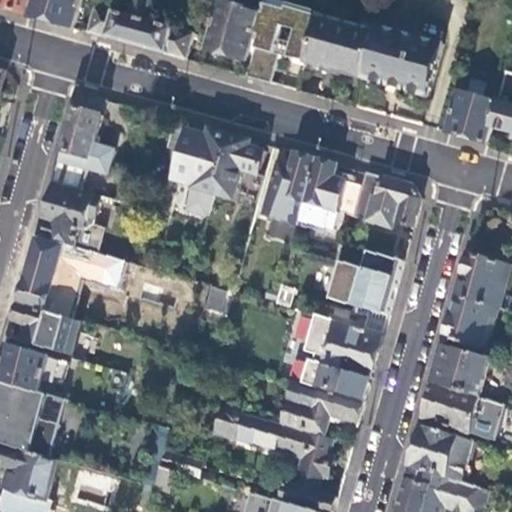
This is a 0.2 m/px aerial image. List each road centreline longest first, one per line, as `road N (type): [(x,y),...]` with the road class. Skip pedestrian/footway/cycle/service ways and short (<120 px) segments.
road 1 (tertiary): [(60,55),(465,164)]
road 2 (residential): [(465,164),(369,511)]
road 3 (residential): [(0,279),(60,55)]
